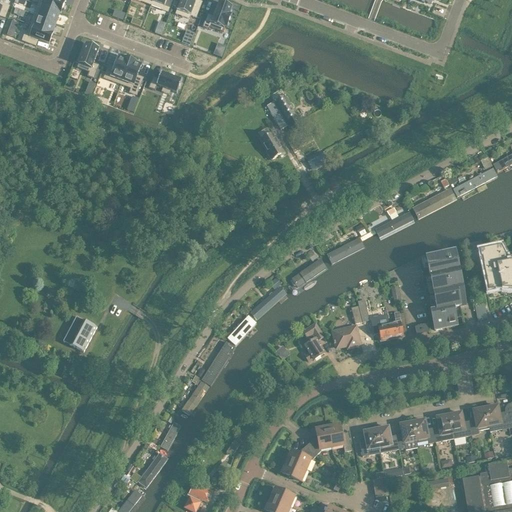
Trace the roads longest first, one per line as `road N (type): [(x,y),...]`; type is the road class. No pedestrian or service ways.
road 1 (unclassified): [(96,511),(213,322),(245,286),(281,258),(511,130)]
road 2 (residential): [(351,380),(350,364),(371,353),(511,319)]
road 3 (residential): [(296,0),(439,54)]
road 4 (residential): [(250,470),(272,430),(307,395),(351,380)]
road 5 (residential): [(187,66),(73,23)]
